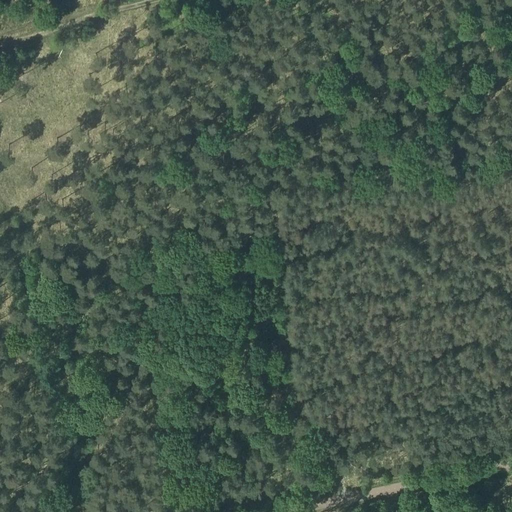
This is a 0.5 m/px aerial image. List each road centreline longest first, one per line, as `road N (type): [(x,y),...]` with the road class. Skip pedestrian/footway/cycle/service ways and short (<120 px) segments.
road 1 (unknown): [(274,0),(254,98),(227,163),(215,259),(91,441),(3,511)]
road 2 (unclassified): [(253,511),(511,462)]
road 3 (track): [(180,0),(0,43)]
